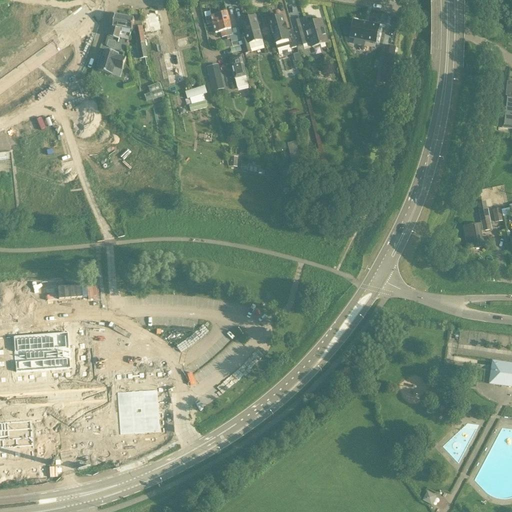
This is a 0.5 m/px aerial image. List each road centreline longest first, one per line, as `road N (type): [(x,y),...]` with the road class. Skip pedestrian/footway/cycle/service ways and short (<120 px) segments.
road 1 (primary): [(120,488),(260,411),(308,369),(377,279)]
road 2 (primary): [(377,279),(401,237),(433,144),(447,0)]
road 3 (residential): [(104,20),(56,99),(87,196)]
road 4 (residential): [(511,60),(467,34),(365,0)]
road 5 (residential): [(0,92),(93,17),(104,20)]
